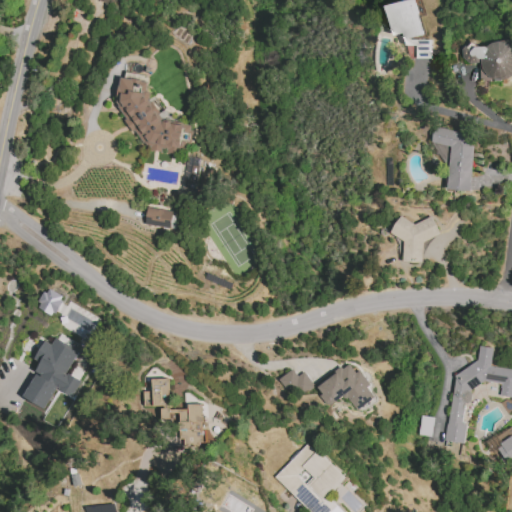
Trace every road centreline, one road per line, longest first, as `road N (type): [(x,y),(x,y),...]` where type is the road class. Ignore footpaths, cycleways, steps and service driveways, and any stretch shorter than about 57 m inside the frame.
road 1 (residential): [(511,299),(372,302),(232,336),(175,329),(116,300),(0,208)]
road 2 (residential): [(39,0),(0,164)]
